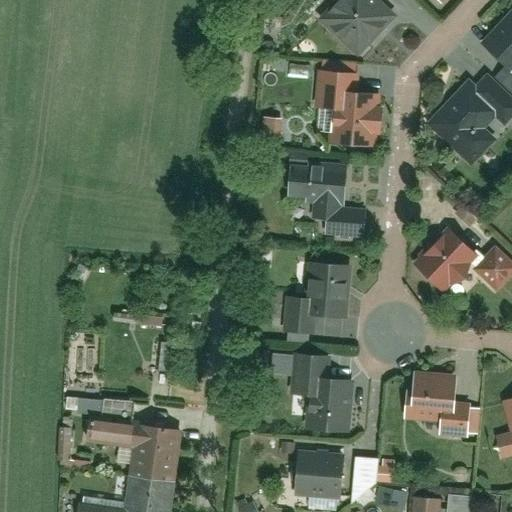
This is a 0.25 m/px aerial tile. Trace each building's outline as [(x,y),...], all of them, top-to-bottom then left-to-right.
[(364,0),(350,0),(327,30),(364,59),(393,22),(364,0)] [(511,15),(484,45),(510,69),(511,67),(511,15)] [(381,147),(381,139),(390,139),(389,107),(380,107),(380,97),(356,97),(355,74),(316,75),(317,112),(335,112),(335,147),(381,147)] [(463,93),(431,126),(473,166),(505,132),(463,93)] [(296,157),(297,202),(352,202),(351,157),(296,157)] [(334,208),(334,239),(371,238),(371,208),(334,208)] [(458,227),(420,267),(452,297),(490,256),(458,227)] [(511,273),(497,258),(477,278),(497,298),(511,283),(511,273)] [(355,265),(312,265),(312,317),(355,317),(355,265)] [(306,320),(306,337),(335,337),(334,320),(306,320)] [(328,359),(296,357),(295,379),(313,380),(311,427),(345,428),(348,380),(327,378),(328,359)] [(476,407),(464,407),(464,375),(407,375),(408,418),(444,418),(444,438),(476,438),(476,407)] [(67,394),(66,410),(95,411),(130,413),(131,408),(131,398),(67,394)] [(495,440),(500,462),(511,458),(511,400),(502,402),(509,437),(495,440)] [(129,447),(127,478),(126,498),(82,496),(81,511),(172,511),(174,480),(178,411),(131,408),(130,413),(95,411),(93,445),(129,447)] [(61,467),(73,467),(74,435),(61,435),(61,467)] [(294,454),(291,499),(339,501),(341,456),(294,454)] [(414,499),(413,511),(444,511),(444,498),(414,499)]
